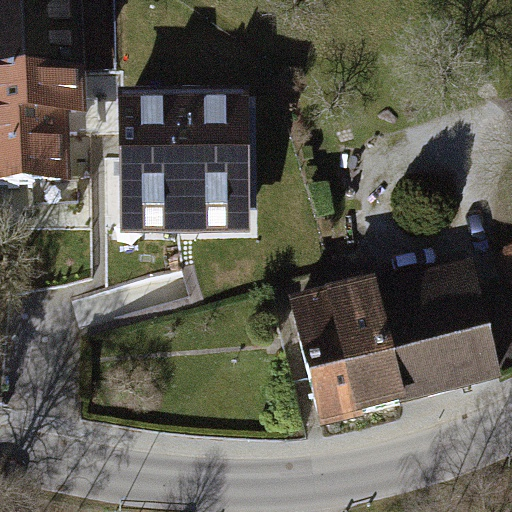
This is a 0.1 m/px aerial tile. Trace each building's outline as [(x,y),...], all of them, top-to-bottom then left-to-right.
[(0,0),(0,76),(75,73),(71,0),(0,0)] [(0,119),(58,117),(59,137),(77,136),(75,73),(0,76),(0,119)] [(246,112),(176,113),(178,215),(247,214),(246,112)] [(123,216),(178,215),(176,113),(122,114),(123,216)] [(58,117),(0,119),(0,189),(61,187),(59,137),(58,117)] [(511,262),(502,267),(511,286),(511,262)] [(373,292),(294,311),(321,424),(476,386),(497,370),(475,280),(376,304),(373,292)]
